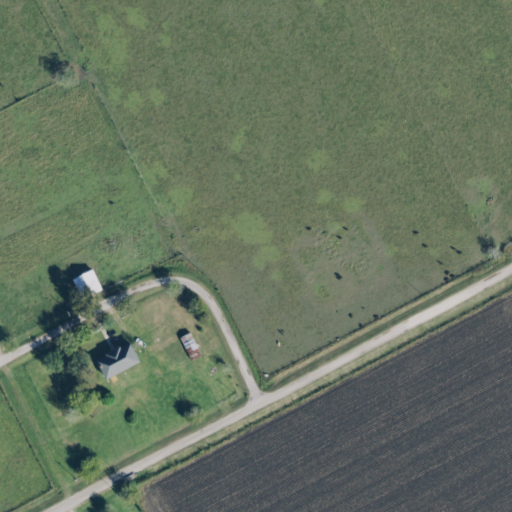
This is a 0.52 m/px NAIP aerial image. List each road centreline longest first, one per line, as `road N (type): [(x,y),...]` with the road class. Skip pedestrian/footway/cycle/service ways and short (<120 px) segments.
road 1 (residential): [(46,511),(511,273)]
road 2 (residential): [(204,290),(188,280),(146,283),(0,362)]
road 3 (residential): [(204,290),(261,402)]
